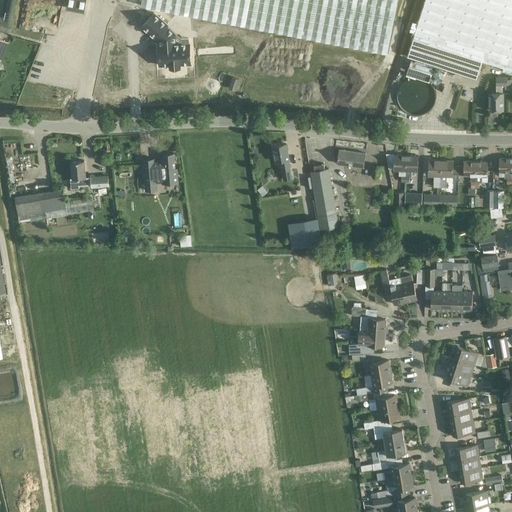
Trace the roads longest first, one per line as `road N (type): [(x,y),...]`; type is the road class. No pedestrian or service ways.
road 1 (tertiary): [(511,139),(222,123)]
road 2 (residential): [(263,392),(222,123)]
road 3 (residential): [(438,511),(416,341),(511,322)]
road 4 (tertiary): [(222,123),(0,124)]
road 5 (residential): [(163,409),(139,275)]
road 6 (residential): [(280,511),(263,392)]
